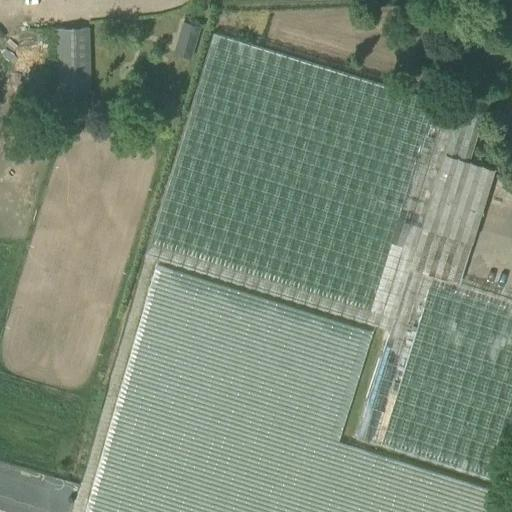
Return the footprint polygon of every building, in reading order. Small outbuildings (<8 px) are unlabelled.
[(399,19),(397,38),(413,39),(415,21),(399,19)] [(197,37),(200,27),(182,21),(179,32),(197,37)] [(90,92),(89,47),(88,27),(56,28),(58,92),(90,92)] [(213,32),(145,254),(389,328),(355,434),(503,482),(511,452),(511,299),(459,283),(471,244),(422,229),(444,153),(470,161),(483,115),(213,32)] [(470,161),(444,153),(422,229),(471,244),(494,168),(486,166),(470,161)] [(493,511),(499,493),(340,444),(373,332),(154,265),(81,511),(493,511)]
